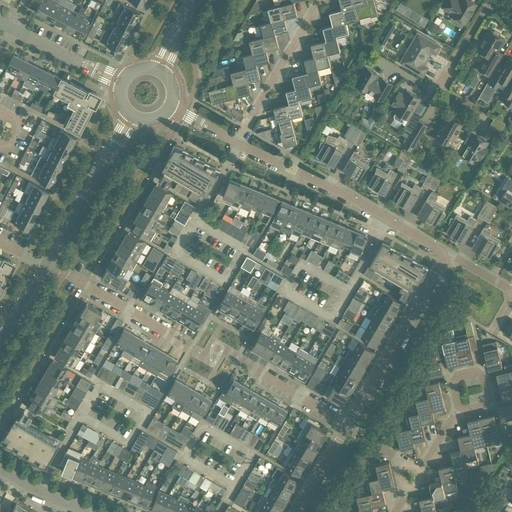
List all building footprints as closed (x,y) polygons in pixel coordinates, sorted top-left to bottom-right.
[(46,17),(54,0),(41,0),(36,12),(46,17)] [(55,22),(66,0),(54,0),(46,17),(55,22)] [(65,27),(73,10),(76,4),(67,0),(66,0),(55,22),(65,27)] [(285,18),(297,15),(294,2),(292,0),(279,0),(280,5),(281,5),(284,18),(285,18)] [(342,9),(346,22),(358,19),(353,0),(339,0),(342,9)] [(353,0),(358,19),(370,16),(371,17),(378,15),(373,0),(353,0)] [(473,10),(477,4),(469,0),(460,0),(460,2),(457,0),(446,0),(442,7),(453,14),(452,15),(465,23),(469,17),(471,16),(474,13),(473,10)] [(258,2),(256,1),(249,12),(258,10),(259,8),(258,2)] [(115,12),(119,14),(135,23),(141,12),(120,2),(115,12)] [(275,34),(288,31),(285,18),(284,18),(281,5),(280,5),(268,8),(271,21),(275,34)] [(422,15),(407,6),(402,14),(417,23),(422,15)] [(74,31),(83,15),(86,9),(81,7),(78,13),(73,10),(65,27),(74,31)] [(336,38),(337,38),(349,35),(346,22),(342,9),(329,12),(333,25),(336,38)] [(119,14),(114,24),(131,32),(135,23),(119,14)] [(93,20),(83,15),(74,31),(84,37),(93,20)] [(266,50),(279,47),(275,34),(271,21),(258,24),(262,37),(266,50)] [(388,21),(383,31),(390,35),(395,25),(388,21)] [(114,24),(109,33),(126,42),(131,32),(114,24)] [(437,28),(431,24),(428,29),(434,33),(437,28)] [(93,38),(98,28),(97,27),(93,25),(88,36),(93,38)] [(327,54),(328,54),(340,51),(337,38),(336,38),(333,25),(320,28),(323,41),(324,41),(327,54)] [(126,42),(109,33),(102,29),(99,35),(102,36),(99,41),(121,52),(126,42)] [(499,48),(504,39),(501,37),(501,34),(495,31),(492,31),(489,29),(482,41),(479,41),(477,45),(478,48),(477,50),(487,56),(485,59),(478,69),(489,76),(501,56),(497,54),(499,52),(497,51),(499,48)] [(235,36),(230,45),(240,42),(238,32),(235,36)] [(440,46),(418,33),(401,62),(423,75),(428,67),(422,64),(430,51),(436,54),(440,46)] [(257,66),(269,62),(266,50),(262,37),(249,40),(252,53),(253,52),(256,66),(257,66)] [(314,57),(318,70),(331,67),(328,54),(327,54),(324,41),(323,41),(311,44),(314,57)] [(122,54),(115,50),(112,56),(119,60),(122,54)] [(247,82),(260,78),(257,66),(256,66),(253,52),(252,53),(240,56),(243,68),(247,82)] [(5,71),(15,76),(24,59),(14,54),(5,71)] [(309,86),(322,83),(318,70),(314,57),(301,60),(305,73),(309,86)] [(501,80),(507,84),(511,76),(511,58),(511,59),(509,58),(502,70),(497,67),(479,97),(487,102),(501,80)] [(34,64),(24,59),(15,76),(25,81),(34,64)] [(35,85),(43,69),(34,64),(25,81),(23,85),(33,90),(35,85)] [(383,100),(392,84),(383,79),(382,80),(376,77),(378,74),(365,67),(355,84),(368,91),(368,93),(372,95),(373,95),(383,100)] [(243,68),(231,72),(234,84),(238,98),(251,94),(247,82),(243,68)] [(35,85),(44,90),(53,74),(43,69),(35,85)] [(299,102),(300,102),(312,98),(309,86),(305,73),(292,76),(295,88),(296,88),(299,102)] [(62,78),(53,74),(44,90),(54,95),(63,78),(62,78)] [(511,76),(507,84),(502,92),(509,96),(505,103),(511,106),(511,76)] [(90,92),(63,78),(54,95),(55,96),(56,92),(70,98),(67,103),(75,107),(66,125),(80,132),(94,105),(96,106),(101,95),(91,90),(90,92)] [(210,95),(212,104),(238,98),(234,84),(202,93),(203,93),(204,96),(210,95)] [(286,104),(290,118),(303,114),(300,102),(299,102),(296,88),(295,88),(283,92),(286,104)] [(391,104),(396,107),(394,111),(396,112),(393,116),(394,118),(401,122),(403,122),(406,118),(408,120),(403,127),(412,132),(419,120),(421,117),(412,112),(420,99),(414,95),(406,91),(404,95),(399,92),(391,104)] [(292,123),(290,118),(286,104),(273,108),(275,114),(278,127),(292,123)] [(49,111),(47,115),(56,120),(58,116),(49,111)] [(455,135),(462,124),(447,115),(435,136),(450,145),(450,144),(457,148),(463,139),(455,135)] [(500,132),(505,123),(495,117),(489,126),(500,132)] [(362,119),(359,124),(369,130),(373,124),(364,118),(362,119)] [(412,132),(403,147),(411,151),(427,125),(419,120),(412,132)] [(282,140),(284,146),(297,143),(292,123),(278,127),(276,127),(279,141),(282,140)] [(349,138),(354,141),(362,128),(357,124),(349,138)] [(509,128),(505,125),(504,125),(499,134),(503,136),(509,128)] [(362,128),(354,141),(359,145),(367,131),(362,128)] [(60,129),(55,139),(72,147),(77,137),(60,129)] [(328,135),(327,138),(324,142),(321,141),(319,148),(320,149),(316,156),(327,163),(328,161),(334,165),(346,146),(345,145),(348,140),(339,135),(338,138),(328,135)] [(486,149),(484,148),(487,142),(477,136),(474,141),(471,139),(461,155),(463,156),(464,159),(468,161),(471,160),(473,162),(476,156),(480,159),(486,149)] [(72,147),(55,139),(52,137),(47,147),(50,149),(67,157),(72,147)] [(165,169),(159,179),(168,184),(171,178),(174,174),(195,186),(188,197),(200,204),(219,171),(215,169),(215,168),(216,168),(207,164),(207,165),(204,163),(204,162),(205,161),(197,158),(196,158),(193,156),(193,155),(194,155),(186,151),(185,152),(182,150),(182,149),(183,149),(183,148),(175,145),(162,167),(165,169)] [(67,157),(50,149),(47,147),(43,157),(62,167),(67,157)] [(358,181),(365,169),(369,166),(359,159),(361,155),(354,151),(343,170),(350,174),(349,175),(358,181)] [(404,171),(412,157),(401,151),(398,156),(403,159),(398,168),(404,171)] [(62,167),(43,157),(41,156),(36,165),(41,168),(57,176),(62,167)] [(420,162),(417,169),(428,175),(431,169),(420,162)] [(57,176),(41,168),(36,165),(31,175),(52,186),(57,176)] [(384,194),(397,173),(390,169),(387,173),(377,167),(375,172),(367,186),(377,192),(378,190),(384,194)] [(429,186),(437,172),(431,169),(428,175),(423,182),(429,186)] [(442,175),(437,172),(429,186),(434,189),(442,175)] [(500,201),(511,207),(511,180),(508,178),(501,189),(505,192),(500,201)] [(233,200),(240,183),(230,179),(226,187),(222,186),(215,198),(230,205),(233,200)] [(174,189),(185,196),(190,188),(178,182),(174,189)] [(409,209),(422,188),(415,184),(412,188),(402,182),(400,187),(392,201),(402,207),(403,205),(409,209)] [(33,183),(28,193),(44,202),(49,192),(33,183)] [(240,183),(233,200),(230,205),(239,209),(240,207),(242,204),(249,187),(240,183)] [(172,193),(156,184),(151,193),(166,202),(172,193)] [(252,208),(259,191),(249,187),(242,204),(240,207),(250,211),(252,208)] [(28,193),(24,191),(19,201),(23,203),(39,211),(44,202),(28,193)] [(268,195),(259,191),(252,208),(257,210),(255,214),(259,215),(261,211),(268,195)] [(146,202),(161,211),(166,202),(151,193),(146,202)] [(439,218),(440,219),(445,214),(443,212),(445,208),(435,201),(438,197),(430,193),(418,214),(425,218),(424,219),(435,226),(439,218)] [(268,195),(261,211),(271,216),(278,199),(268,195)] [(188,218),(195,207),(185,200),(179,210),(181,211),(182,208),(187,211),(184,216),(188,218)] [(285,221),(291,205),(282,201),(275,217),(270,226),(279,230),(285,221)] [(484,218),(492,204),(486,201),(478,214),(484,218)] [(141,211),(156,220),(161,211),(146,202),(141,211)] [(35,221),(39,211),(23,203),(18,213),(35,221)] [(497,207),(492,204),(484,218),(489,221),(497,207)] [(291,205),(285,221),(279,230),(289,234),(294,225),(301,209),(291,205)] [(174,219),(176,219),(185,225),(188,218),(184,216),(187,211),(182,208),(181,211),(179,210),(174,219)] [(303,229),(310,212),(301,209),(294,225),(303,229)] [(35,221),(18,213),(14,211),(9,221),(29,231),(35,221)] [(156,220),(141,211),(135,220),(156,231),(161,223),(156,220)] [(320,216),(310,212),(303,229),(301,233),(310,237),(313,233),(320,216)] [(464,241),(477,220),(469,216),(467,220),(456,214),(454,218),(450,217),(449,224),(450,225),(446,232),(457,239),(458,237),(464,241)] [(320,216),(313,233),(310,237),(320,241),(322,237),(329,220),(320,216)] [(231,229),(226,226),(229,221),(222,218),(217,227),(228,233),(231,229)] [(135,220),(130,229),(145,238),(150,240),(156,231),(135,220)] [(332,241),(338,224),(329,220),(322,237),(320,241),(329,245),(332,241)] [(231,229),(228,233),(234,237),(240,228),(229,221),(226,226),(231,229)] [(338,224),(332,241),(329,245),(339,249),(341,245),(348,228),(338,224)] [(494,251),(495,251),(500,246),(498,244),(500,240),(490,234),(491,231),(484,227),(473,246),(479,250),(478,252),(489,258),(494,251)] [(248,239),(243,236),(246,232),(240,228),(234,237),(246,244),(248,239)] [(348,228),(341,245),(350,249),(357,232),(348,228)] [(147,243),(128,232),(123,241),(141,253),(147,243)] [(248,239),(246,244),(252,248),(258,238),(246,232),(243,236),(248,239)] [(367,236),(357,232),(350,249),(351,249),(348,254),(358,258),(360,253),(367,236)] [(141,253),(123,241),(117,250),(136,261),(141,253)] [(390,245),(382,242),(369,264),(402,283),(399,288),(402,290),(399,295),(405,299),(411,288),(414,290),(428,267),(415,261),(413,263),(410,261),(411,259),(405,255),(405,254),(388,246),(389,245),(390,246),(390,245)] [(262,260),(266,253),(257,247),(253,255),(262,260)] [(136,261),(117,250),(112,259),(128,268),(132,271),(137,262),(136,261)] [(308,255),(313,258),(311,262),(317,266),(322,257),(311,250),(308,255)] [(291,253),(289,259),(298,262),(300,255),(291,253)] [(167,255),(160,266),(169,272),(171,270),(173,271),(176,266),(171,264),(174,259),(167,255)] [(343,264),(352,266),(354,258),(346,255),(343,264)] [(0,288),(8,272),(10,273),(16,263),(5,258),(4,260),(0,257),(0,288)] [(256,262),(247,257),(242,266),(251,271),(256,262)] [(107,268),(123,277),(128,268),(112,259),(107,268)] [(169,272),(178,277),(185,265),(174,259),(171,264),(176,266),(173,271),(171,270),(169,272)] [(284,265),(281,271),(289,275),(292,269),(284,265)] [(363,274),(372,279),(376,282),(380,274),(368,267),(363,274)] [(128,280),(123,277),(107,268),(102,277),(117,286),(116,288),(121,291),(128,280)] [(339,269),(335,276),(347,283),(351,276),(339,269)] [(274,272),(270,280),(279,285),(284,278),(274,272)] [(251,273),(244,288),(252,292),(259,277),(251,273)] [(151,303),(161,287),(163,283),(154,277),(141,300),(140,300),(144,302),(146,300),(151,303)] [(209,279),(204,277),(198,288),(205,292),(206,290),(208,292),(211,287),(206,284),(209,279)] [(208,292),(206,290),(205,292),(204,293),(211,297),(218,285),(209,279),(206,284),(211,287),(208,292)] [(216,309),(220,311),(222,309),(227,311),(225,314),(226,315),(237,296),(240,291),(230,285),(217,309),(216,309)] [(151,303),(149,305),(153,307),(154,305),(159,308),(160,308),(169,292),(161,287),(151,303)] [(169,292),(160,308),(159,308),(158,310),(162,312),(163,310),(168,313),(167,315),(166,316),(167,316),(181,292),(172,287),(169,292)] [(240,291),(237,296),(226,315),(229,316),(231,314),(236,317),(234,319),(234,320),(249,296),(240,291)] [(403,302),(383,291),(378,300),(397,312),(403,302)] [(187,302),(189,299),(190,297),(181,292),(167,316),(171,317),(172,315),(177,318),(176,320),(175,320),(175,321),(176,321),(187,302)] [(272,305),(278,309),(284,298),(278,294),(272,305)] [(249,296),(234,320),(238,321),(239,319),(244,322),(245,322),(254,306),(257,301),(249,296)] [(189,299),(187,302),(176,321),(179,323),(181,320),(186,323),(196,307),(198,304),(189,299)] [(371,308),(376,311),(392,320),(397,312),(378,300),(377,299),(371,308)] [(245,322),(244,322),(243,324),(242,325),(247,326),(248,324),(254,328),(267,306),(257,301),(254,306),(245,322)] [(81,312),(97,321),(102,324),(108,313),(102,310),(101,312),(86,303),(81,312)] [(286,305),(283,310),(288,312),(287,315),(293,319),(300,307),(293,303),(291,308),(286,305)] [(196,307),(186,323),(185,325),(184,325),(184,326),(188,328),(190,325),(196,329),(197,327),(199,329),(203,323),(200,321),(205,313),(196,307)] [(343,315),(352,321),(359,309),(354,307),(351,311),(347,309),(343,315)] [(450,310),(445,307),(442,312),(447,315),(450,310)] [(392,320),(376,311),(371,308),(366,317),(371,320),(387,329),(392,320)] [(91,330),(97,321),(81,312),(76,321),(91,330)] [(110,330),(116,334),(123,322),(117,318),(110,330)] [(366,329),(382,338),(387,329),(371,320),(366,329)] [(96,333),(91,330),(76,321),(71,330),(91,342),(96,333)] [(321,326),(318,330),(330,337),(335,328),(329,324),(326,328),(321,326)] [(124,349),(133,334),(124,328),(115,344),(124,349)] [(261,353),(270,337),(274,331),(270,329),(267,335),(261,332),(258,338),(255,336),(251,342),(254,344),(250,350),(250,351),(254,352),(255,350),(260,353),(261,353)] [(382,338),(366,329),(361,338),(376,347),(382,338)] [(86,351),(91,342),(71,330),(66,339),(86,351)] [(437,348),(438,354),(439,354),(440,358),(445,356),(447,366),(454,364),(454,363),(460,362),(454,337),(441,340),(439,330),(434,338),(437,348)] [(133,334),(124,349),(121,354),(130,360),(133,355),(142,339),(133,334)] [(467,334),(454,337),(460,362),(467,360),(467,361),(473,360),(471,350),(477,349),(474,336),(468,337),(467,334)] [(270,358),(279,342),(270,337),(261,353),(260,353),(259,355),(258,356),(263,358),(264,355),(269,358),(270,358)] [(66,339),(60,347),(81,360),(86,351),(66,339)] [(142,339),(133,355),(130,360),(139,365),(142,360),(151,344),(142,339)] [(502,366),(497,347),(496,341),(482,344),(484,350),(487,362),(487,363),(488,370),(495,368),(502,366)] [(279,342),(270,358),(269,358),(268,361),(267,360),(267,361),(271,363),(273,360),(278,363),(278,364),(288,348),(279,342)] [(353,351),(369,360),(374,351),(359,342),(353,351)] [(151,344),(142,360),(139,365),(147,370),(150,365),(159,349),(151,344)] [(76,369),(81,360),(60,347),(55,357),(76,369)] [(288,348),(278,364),(278,363),(276,366),(280,368),(282,366),(287,368),(287,369),(297,353),(288,348)] [(294,377),(305,358),(308,353),(299,348),(297,353),(287,369),(287,368),(285,371),(289,373),(290,371),(295,374),(294,376),(294,377)] [(438,354),(437,348),(427,351),(428,354),(425,354),(425,357),(430,377),(443,374),(440,358),(439,354),(438,354)] [(159,349),(150,365),(147,370),(156,375),(157,374),(168,354),(159,349)] [(345,358),(364,369),(369,360),(353,351),(350,349),(345,358)] [(308,353),(305,358),(294,377),(298,378),(299,376),(305,379),(318,358),(308,353)] [(166,380),(168,375),(172,370),(174,372),(178,366),(175,364),(178,360),(168,354),(157,374),(166,380)] [(339,366),(358,378),(364,369),(345,358),(339,366)] [(47,369),(63,379),(68,369),(53,360),(47,369)] [(499,380),(500,386),(511,383),(511,363),(504,365),(506,371),(496,374),(498,380),(499,380)] [(103,365),(96,376),(105,381),(108,376),(112,370),(103,365)] [(334,375),(353,386),(358,378),(339,366),(334,375)] [(42,378),(58,387),(61,382),(66,385),(68,382),(63,379),(47,369),(42,378)] [(112,370),(108,376),(105,381),(111,385),(118,374),(112,370)] [(320,383),(322,380),(313,374),(306,386),(312,389),(317,381),(320,383)] [(329,384),(348,395),(353,386),(334,375),(329,384)] [(114,386),(123,392),(129,381),(120,376),(114,386)] [(76,386),(86,392),(92,383),(81,377),(76,386)] [(37,387),(53,396),(58,387),(42,378),(37,387)] [(176,379),(166,394),(176,400),(185,384),(176,379)] [(229,387),(226,385),(219,397),(231,404),(243,384),(233,379),(229,387)] [(132,397),(138,386),(129,381),(123,392),(132,397)] [(432,410),(434,416),(446,413),(443,400),(442,400),(439,388),(440,388),(438,381),(419,385),(421,398),(428,396),(432,410)] [(511,383),(500,386),(502,393),(501,393),(502,400),(511,397),(511,383)] [(185,384),(176,400),(172,407),(181,412),(182,410),(194,389),(185,384)] [(240,409),(251,390),(243,384),(231,404),(240,409)] [(335,400),(343,404),(348,395),(329,384),(322,395),(334,402),(335,400)] [(76,386),(71,395),(81,401),(86,392),(76,386)] [(135,399),(141,402),(147,391),(138,386),(132,397),(135,399)] [(53,396),(37,387),(32,396),(47,405),(53,396)] [(202,395),(194,389),(182,410),(190,415),(202,395)] [(248,414),(260,395),(251,390),(240,409),(248,414)] [(141,402),(146,405),(153,409),(160,399),(153,395),(147,391),(141,402)] [(66,404),(76,410),(81,401),(71,395),(66,404)] [(212,400),(202,395),(190,415),(200,421),(212,400)] [(260,415),(269,400),(260,395),(248,414),(257,420),(260,415)] [(27,405),(42,414),(47,405),(32,396),(27,405)] [(428,424),(435,422),(434,416),(432,410),(428,396),(421,398),(415,400),(418,412),(419,412),(422,424),(428,423),(428,424)] [(269,400),(260,415),(269,420),(278,405),(269,400)] [(511,403),(497,407),(500,420),(511,417),(511,403)] [(278,426),(287,410),(278,405),(269,420),(278,426)] [(389,412),(385,419),(386,421),(399,419),(396,406),(393,407),(389,412)] [(41,459),(38,463),(46,466),(62,440),(49,434),(47,438),(26,425),(29,421),(33,415),(24,410),(18,420),(15,419),(3,438),(8,440),(6,444),(14,447),(15,445),(19,446),(17,450),(25,454),(26,451),(30,453),(27,457),(36,460),(37,457),(41,459)] [(418,412),(406,415),(409,428),(412,440),(413,440),(419,438),(419,440),(425,438),(422,424),(419,412),(418,412)] [(205,420),(212,424),(218,427),(224,416),(218,413),(215,419),(208,415),(205,420)] [(487,417),(481,419),(487,443),(500,440),(499,437),(505,436),(502,423),(496,424),(493,414),(487,416),(487,417)] [(230,420),(224,416),(218,427),(223,431),(230,420)] [(150,423),(161,429),(164,423),(153,417),(150,423)] [(320,424),(309,418),(302,429),(322,440),(327,431),(319,426),(320,424)] [(487,443),(481,419),(474,420),(474,419),(467,421),(470,433),(471,433),(474,447),(474,446),(487,443)] [(230,432),(235,424),(230,421),(225,430),(230,432)] [(157,435),(161,429),(150,423),(146,429),(157,435)] [(236,423),(229,434),(235,437),(241,426),(236,423)] [(385,425),(383,423),(375,436),(387,433),(385,425)] [(250,432),(241,426),(235,437),(244,442),(250,432)] [(172,444),(175,438),(179,432),(171,428),(164,439),(172,444)] [(396,431),(401,451),(414,447),(413,440),(412,440),(409,428),(396,431)] [(302,429),(297,438),(301,440),(316,449),(322,440),(302,429)] [(136,439),(145,445),(150,436),(142,431),(136,439)] [(179,432),(175,438),(186,444),(189,438),(179,432)] [(253,448),(259,437),(250,432),(244,442),(253,448)] [(474,447),(471,433),(470,433),(458,436),(459,443),(461,443),(462,449),(461,449),(464,462),(465,462),(477,459),(474,446),(474,447)] [(154,449),(156,446),(159,441),(154,438),(150,436),(145,445),(154,450),(154,449)] [(259,451),(265,440),(259,437),(253,448),(259,451)] [(186,444),(175,438),(172,444),(182,450),(186,444)] [(316,449),(301,440),(296,449),(311,458),(316,449)] [(156,446),(154,449),(163,454),(168,446),(164,444),(159,441),(156,446)] [(177,451),(168,446),(163,454),(159,460),(169,466),(177,451)] [(71,478),(72,476),(72,475),(79,458),(81,453),(69,447),(59,464),(64,466),(62,471),(68,474),(67,477),(71,479),(71,478)] [(311,458),(296,449),(292,447),(287,455),(306,467),(311,458)] [(116,449),(113,454),(124,461),(129,451),(123,448),(120,452),(116,449)] [(465,462),(464,462),(461,449),(448,452),(450,459),(451,458),(452,464),(455,478),(468,475),(465,462)] [(287,455),(281,465),(301,476),(306,467),(287,455)] [(361,456),(356,465),(362,468),(367,460),(361,456)] [(81,482),(80,482),(82,479),(81,479),(88,462),(79,458),(72,475),(72,476),(78,478),(76,480),(80,483),(81,482)] [(180,469),(185,472),(188,467),(176,460),(171,470),(177,474),(178,474),(180,469)] [(389,489),(395,488),(389,461),(375,465),(379,477),(382,489),(388,488),(389,489)] [(90,486),(91,483),(90,483),(98,466),(88,462),(81,479),(82,479),(87,482),(86,484),(90,487),(90,486)] [(455,478),(452,464),(438,468),(440,474),(441,474),(443,480),(442,480),(445,494),(446,494),(458,490),(455,478)] [(100,490),(99,490),(100,487),(107,470),(98,466),(90,483),(91,483),(96,486),(95,488),(99,491),(100,490)] [(189,480),(194,471),(188,467),(185,472),(180,469),(178,474),(189,480)] [(293,489),(299,480),(277,467),(272,476),(274,477),(293,489)] [(109,494),(110,491),(109,491),(116,474),(107,470),(100,487),(106,490),(105,492),(109,494)] [(205,477),(194,471),(189,480),(195,484),(198,479),(203,482),(205,477)] [(483,483),(489,474),(488,471),(481,473),(483,483)] [(118,498),(119,495),(126,478),(116,474),(109,491),(110,491),(115,493),(114,496),(118,498)] [(206,490),(209,486),(212,481),(205,477),(203,482),(198,479),(195,484),(206,490)] [(269,486),(273,489),(288,498),(293,489),(274,477),(269,486)] [(379,505),(386,503),(382,489),(379,477),(366,480),(369,493),(372,505),(373,505),(379,503),(379,505)] [(128,502),(129,499),(128,499),(135,482),(126,478),(119,495),(125,497),(123,500),(128,502)] [(256,484),(247,479),(244,484),(253,489),(256,484)] [(436,509),(449,506),(446,494),(445,494),(442,480),(429,483),(430,490),(432,490),(433,496),(432,496),(436,509)] [(147,510),(146,509),(156,485),(147,481),(145,486),(138,503),(143,505),(142,508),(146,510),(147,510)] [(209,486),(218,492),(223,495),(226,489),(212,481),(209,486)] [(138,503),(145,486),(135,482),(128,499),(129,499),(134,501),(133,504),(137,506),(137,505),(138,503)] [(267,497),(283,506),(288,498),(273,489),(267,497)] [(245,493),(240,490),(234,502),(242,507),(246,500),(242,498),(245,493)] [(161,511),(168,495),(158,491),(151,508),(158,511),(157,511),(161,511)] [(369,493),(356,496),(359,509),(360,509),(360,511),(374,511),(373,505),(372,505),(369,493)] [(257,503),(258,504),(272,511),(279,511),(283,506),(267,497),(262,494),(257,503)] [(511,497),(511,498),(505,494),(501,500),(508,505),(511,507),(511,497)] [(172,511),(178,499),(168,495),(161,511),(172,511)] [(183,511),(187,503),(189,499),(180,495),(178,499),(172,511),(183,511)] [(423,511),(422,511),(436,511),(436,509),(432,496),(419,499),(421,506),(422,505),(424,511),(423,511)] [(337,511),(334,502),(327,511),(337,511)] [(16,503),(13,509),(11,507),(7,511),(30,511),(29,511),(16,503)] [(194,511),(196,507),(187,503),(183,511),(194,511)]
